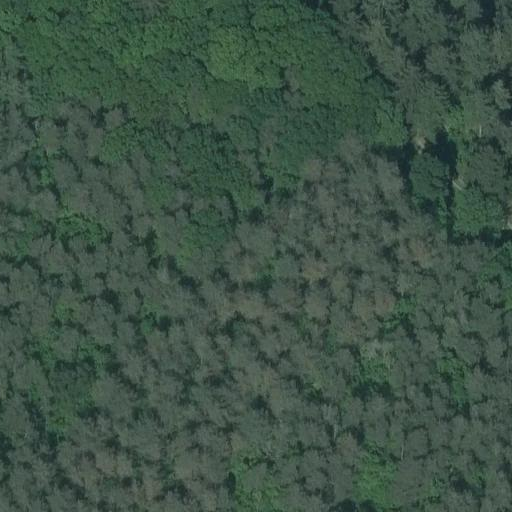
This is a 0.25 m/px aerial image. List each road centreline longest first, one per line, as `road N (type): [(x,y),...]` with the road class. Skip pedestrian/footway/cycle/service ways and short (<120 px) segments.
road 1 (track): [(262,0),(388,120)]
road 2 (track): [(388,120),(511,235)]
